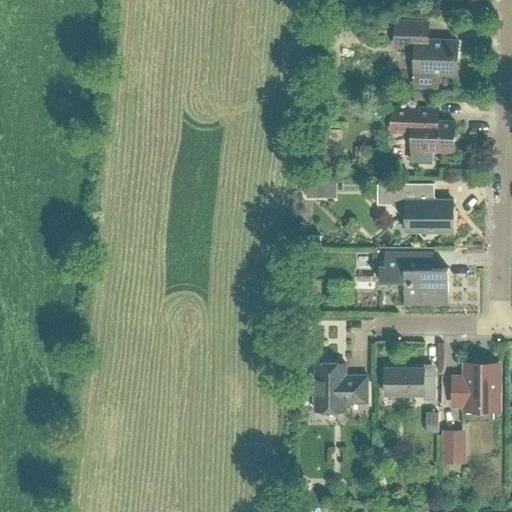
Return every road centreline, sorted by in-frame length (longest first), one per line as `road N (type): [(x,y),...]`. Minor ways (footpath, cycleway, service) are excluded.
road 1 (residential): [(498,323),(509,0)]
road 2 (residential): [(376,323),(498,323)]
